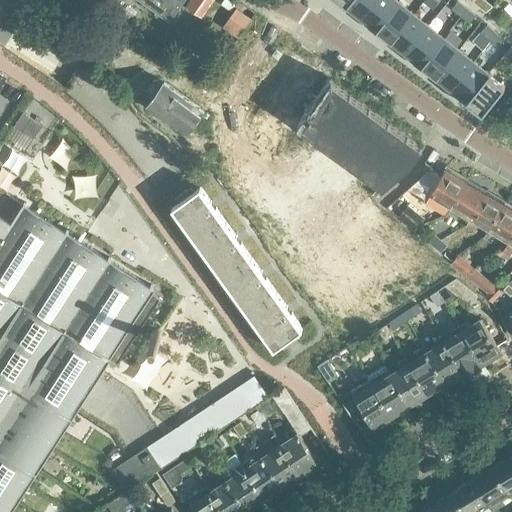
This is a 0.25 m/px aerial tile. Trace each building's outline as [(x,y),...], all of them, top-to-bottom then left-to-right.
[(93,7),(84,0),(81,0),(72,11),(88,23),(92,18),(87,14),(93,7)] [(183,0),(137,0),(167,22),(183,0)] [(200,16),(211,0),(191,0),(187,7),(200,16)] [(219,0),(219,1),(220,2),(219,4),(230,11),(236,3),(230,0),(219,0)] [(350,0),(347,5),(362,17),(375,0),(350,0)] [(398,0),(375,0),(362,17),(377,29),(399,1),(398,0)] [(458,0),(451,8),(461,16),(467,8),(458,0)] [(399,1),(377,29),(392,41),(415,13),(399,1)] [(223,26),(239,38),(253,19),(236,6),(223,26)] [(467,8),(461,16),(470,23),(477,15),(467,8)] [(415,13),(392,41),(407,53),(430,25),(415,13)] [(487,24),(480,31),(489,40),(496,32),(487,24)] [(430,25),(407,53),(422,65),(445,37),(430,25)] [(305,110),(307,107),(309,109),(331,79),(332,79),(333,78),(317,66),(316,68),(289,49),(285,54),(255,32),(201,107),(206,111),(205,113),(202,111),(188,130),(191,132),(191,133),(259,182),(300,125),(298,124),(307,112),(305,110)] [(496,32),(489,40),(498,48),(505,40),(496,32)] [(445,37),(422,65),(438,77),(460,49),(445,37)] [(460,49),(438,77),(453,89),(475,61),(460,49)] [(475,61),(453,89),(468,101),(490,73),(475,61)] [(490,73),(468,101),(483,113),(505,85),(490,73)] [(383,185),(411,162),(423,146),(401,130),(333,80),(295,134),(296,135),(289,145),(342,181),(335,191),(356,205),(367,190),(371,193),(382,184),(383,185)] [(446,214),(449,208),(467,178),(461,175),(457,175),(446,168),(441,177),(429,169),(407,188),(422,198),(421,200),(425,202),(446,214)] [(476,187),(475,183),(467,178),(449,208),(470,221),(479,204),(476,202),(482,191),(476,187)] [(226,222),(216,208),(200,186),(194,190),(179,202),(172,206),(198,242),(226,222)] [(0,511),(6,511),(73,409),(91,382),(109,354),(120,361),(121,360),(119,359),(161,294),(163,295),(163,294),(152,287),(153,286),(151,285),(150,286),(110,260),(111,258),(109,257),(108,258),(68,232),(69,231),(67,230),(66,231),(26,204),(27,203),(25,202),(24,203),(0,187),(0,511)] [(470,221),(488,232),(505,201),(497,196),(494,198),(482,191),(476,202),(479,204),(470,221)] [(511,204),(505,201),(488,232),(508,243),(511,235),(511,204)] [(344,202),(287,243),(344,320),(400,279),(344,202)] [(409,202),(397,215),(414,229),(426,216),(415,206),(409,202)] [(252,257),(226,222),(198,242),(223,277),(252,257)] [(434,247),(441,238),(435,233),(428,241),(434,247)] [(511,257),(511,235),(508,243),(503,252),(511,257)] [(448,244),(441,238),(434,247),(441,253),(448,244)] [(466,274),(473,266),(457,253),(450,261),(466,274)] [(277,292),(267,277),(252,257),(223,277),(248,312),(277,292)] [(481,272),(473,266),(466,274),(474,280),(481,272)] [(484,296),(487,299),(491,295),(498,287),(481,272),(474,280),(488,292),(484,296)] [(440,291),(448,304),(458,297),(471,306),(479,297),(457,279),(440,291)] [(498,287),(491,295),(487,299),(492,303),(499,294),(502,291),(498,287)] [(440,291),(429,297),(436,308),(444,303),(445,305),(448,304),(440,291)] [(303,328),(277,292),(248,312),(274,348),(281,343),(296,332),(303,328)] [(416,305),(404,312),(409,320),(421,312),(416,305)] [(409,320),(404,312),(387,324),(392,331),(409,320)] [(468,320),(460,324),(482,361),(487,358),(489,362),(499,356),(497,353),(501,351),(481,319),(471,325),(468,320)] [(444,341),(462,370),(466,376),(480,367),(478,364),(482,361),(460,324),(453,329),(456,334),(445,340),(444,341)] [(378,330),(385,341),(392,336),(385,325),(378,330)] [(163,336),(163,334),(163,333),(162,332),(162,331),(161,330),(160,329),(159,329),(158,328),(157,328),(156,328),(154,328),(153,329),(152,330),(151,331),(150,332),(150,333),(150,334),(150,336),(150,337),(151,338),(152,339),(153,340),(154,341),(156,341),(157,341),(158,341),(159,340),(161,339),(162,338),(162,337),(163,336)] [(457,373),(462,370),(444,341),(445,340),(441,335),(434,339),(437,345),(428,351),(427,351),(444,380),(445,382),(448,380),(449,381),(459,375),(457,373)] [(367,336),(360,341),(367,352),(374,347),(367,336)] [(439,383),(444,380),(427,351),(428,351),(424,345),(415,350),(419,356),(409,362),(427,391),(427,392),(430,390),(432,392),(441,387),(439,383)] [(427,391),(409,362),(405,356),(398,361),(401,367),(391,373),(408,402),(409,403),(412,401),(413,403),(424,397),(422,394),(427,391)] [(328,358),(318,365),(329,382),(339,375),(328,358)] [(374,384),(392,413),(394,412),(395,414),(406,408),(404,404),(408,402),(391,373),(386,364),(368,375),(374,384)] [(237,386),(245,398),(251,406),(268,395),(254,375),(237,386)] [(391,418),(391,417),(390,414),(392,413),(374,384),(368,375),(367,375),(369,379),(351,390),(372,425),(380,420),(382,423),(383,423),(384,424),(385,424),(387,423),(388,423),(389,422),(390,421),(390,420),(391,419),(391,418)] [(295,404),(284,387),(274,394),(284,411),(295,404)] [(256,426),(266,419),(259,408),(249,416),(256,426)] [(241,420),(234,425),(241,436),(248,431),(241,420)] [(313,467),(312,465),(319,460),(318,459),(317,460),(295,427),(289,432),(291,436),(281,442),(301,472),(303,471),(304,473),(305,473),(307,474),(308,474),(310,473),(311,473),(312,472),(312,471),(313,470),(313,469),(313,468),(313,467)] [(223,432),(215,437),(222,448),(231,443),(223,432)] [(301,472),(281,442),(278,438),(270,444),(272,447),(262,454),(282,484),(285,483),(286,485),(296,478),(294,475),(297,472),(298,474),(301,472)] [(206,444),(197,449),(204,460),(213,455),(206,444)] [(120,481),(154,458),(146,446),(112,469),(120,481)] [(282,484),(262,454),(260,451),(253,456),(255,459),(244,466),(265,496),(267,495),(269,497),(279,490),(277,486),(280,484),(281,485),(282,484)] [(511,453),(494,465),(510,491),(511,489),(511,453)] [(237,471),(226,478),(247,508),(250,506),(251,509),(262,502),(259,498),(263,495),(264,497),(265,496),(244,466),(242,463),(235,467),(237,471)] [(186,475),(179,465),(164,475),(174,489),(185,481),(186,475)] [(511,496),(511,494),(510,491),(494,465),(475,477),(482,488),(480,489),(489,503),(492,509),(499,504),(511,496)] [(220,482),(209,489),(224,511),(242,511),(241,510),(244,508),(245,509),(247,508),(226,478),(224,474),(217,478),(220,482)] [(482,488),(475,477),(447,494),(454,505),(462,500),(469,511),(475,511),(489,503),(480,489),(482,488)] [(224,511),(209,489),(207,486),(188,498),(191,501),(197,511),(224,511)] [(122,511),(140,501),(131,488),(108,504),(113,511),(122,511)] [(175,500),(169,490),(161,495),(168,505),(175,500)] [(454,505),(447,494),(427,506),(430,511),(469,511),(462,500),(454,505)]
